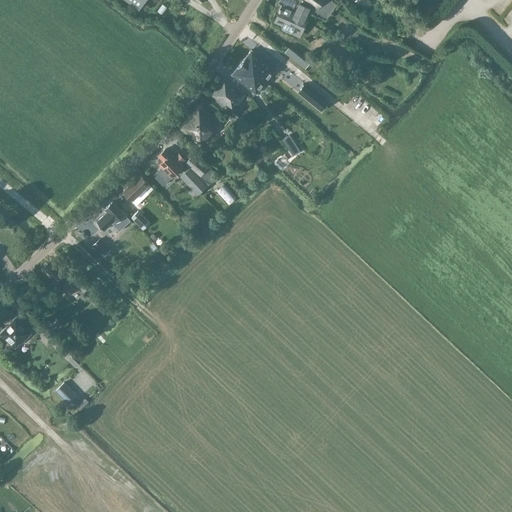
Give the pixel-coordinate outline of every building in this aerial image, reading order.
[(130,0),(129,3),(139,10),(145,0),(130,0)] [(299,36),(310,11),(311,8),(296,2),(297,0),(280,0),(280,2),(283,3),(275,21),(283,25),(282,29),(299,36)] [(297,0),(296,2),(311,8),(310,11),(326,19),(337,4),(331,0),(297,0)] [(365,12),(368,27),(377,25),(373,10),(365,12)] [(274,66),(247,46),(228,73),(255,93),(274,66)] [(294,51),(288,48),(285,53),(290,57),(294,51)] [(304,59),(300,64),(305,68),(309,63),(304,59)] [(233,110),(245,94),(224,78),(211,95),(226,106),(226,105),(233,110)] [(315,106),(321,98),(304,84),(298,92),(315,106)] [(206,141),(221,123),(199,105),(179,129),(199,146),(205,140),(206,141)] [(289,135),(283,139),(289,148),(295,144),(289,135)] [(218,174),(208,167),(192,154),(186,162),(178,153),(174,158),(165,149),(158,156),(159,157),(159,158),(158,159),(158,161),(158,163),(159,164),(171,177),(181,168),(185,172),(180,177),(197,195),(209,184),(218,174)] [(285,165),(278,159),(274,163),(281,169),(285,165)] [(136,206),(154,189),(140,175),(123,192),(131,200),(136,206)] [(218,190),(230,204),(237,197),(225,184),(218,190)] [(104,209),(116,222),(106,231),(115,242),(123,235),(119,230),(130,220),(113,201),(104,209)] [(126,207),(130,214),(136,211),(132,204),(126,207)] [(62,291),(65,288),(72,294),(78,287),(72,281),(51,260),(41,270),(62,291)] [(21,342),(30,333),(15,319),(1,333),(14,347),(20,341),(21,342)] [(64,382),(55,391),(71,407),(80,398),(64,382)]
